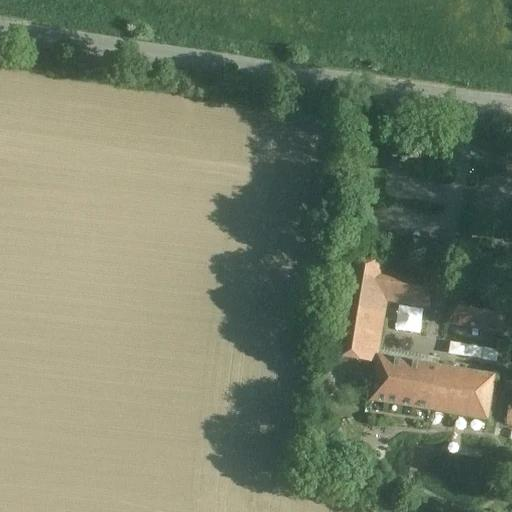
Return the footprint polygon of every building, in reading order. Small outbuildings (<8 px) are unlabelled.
[(490,187),(511,187),(511,173),(491,173),(490,187)] [(392,267),(342,258),(326,356),(371,364),(370,368),(376,369),(377,358),(387,302),(392,267)] [(434,274),(392,267),(387,302),(428,310),(434,274)] [(508,301),(454,291),(448,325),(502,334),(508,301)] [(494,377),(377,358),(376,369),(371,402),(487,421),(494,377)] [(427,474),(478,476),(478,454),(427,452),(427,474)]
